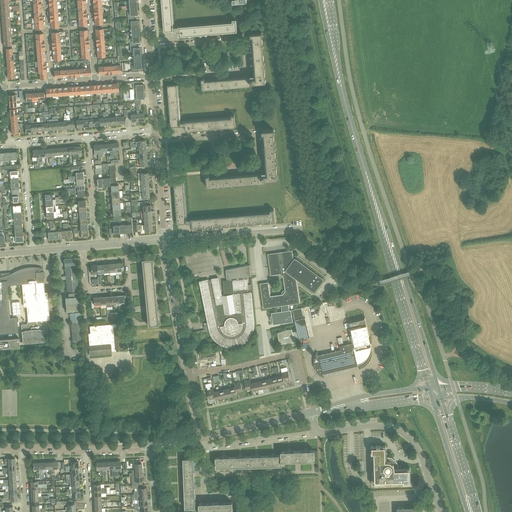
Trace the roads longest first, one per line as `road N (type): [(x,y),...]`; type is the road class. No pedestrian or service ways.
road 1 (primary): [(438,387),(353,131)]
road 2 (primary): [(353,131),(428,387)]
road 3 (residential): [(440,511),(406,434),(386,425),(317,432)]
road 4 (residential): [(311,413),(297,354),(189,373)]
road 5 (residential): [(164,239),(302,229)]
road 6 (residential): [(189,373),(164,239)]
road 7 (residential): [(126,242),(130,286),(86,289),(82,246)]
road 8 (primary): [(477,511),(441,397)]
road 9 (residential): [(202,476),(265,467),(265,474),(313,472)]
